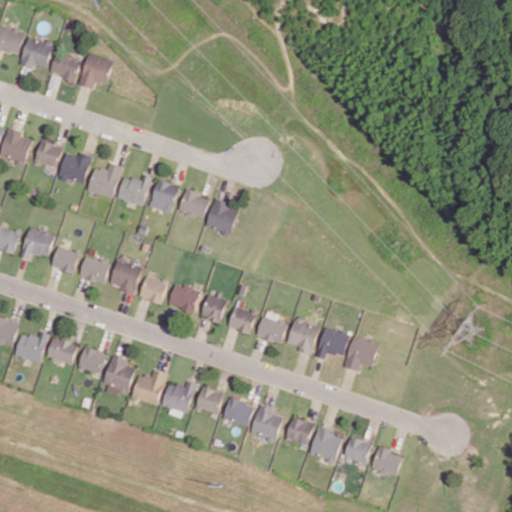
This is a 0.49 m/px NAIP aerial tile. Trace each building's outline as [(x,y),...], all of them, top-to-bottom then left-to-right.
[(27,32),(2,24),(0,29),(0,55),(1,56),(3,49),(20,54),(27,32)] [(22,64),(34,67),(35,64),(48,67),(55,42),(30,35),(22,64)] [(53,71),(63,73),(61,78),(77,81),(83,56),(57,50),(53,71)] [(115,59),(90,51),(80,84),(94,88),(97,81),(107,84),(115,59)] [(34,138),(23,135),(24,131),(10,127),(1,156),(26,163),(34,138)] [(58,166),(64,146),(43,139),(37,160),(58,166)] [(69,180),(69,178),(85,183),(93,157),(68,149),(60,177),(69,180)] [(89,190),(113,198),(124,166),(109,161),(107,169),(97,165),(89,190)] [(125,175),(119,197),(143,205),(153,176),(142,172),(140,180),(125,175)] [(181,185),(159,178),(150,205),(172,213),(181,185)] [(206,218),(211,195),(185,190),(180,212),(206,218)] [(232,233),(240,206),(216,199),(208,226),(232,233)] [(22,231),(1,225),(0,226),(0,247),(16,252),(22,231)] [(33,251),(49,257),(56,234),(31,226),(21,256),(30,259),(33,251)] [(74,273),(81,252),(59,245),(53,266),(74,273)] [(111,261),(86,255),(81,276),(107,282),(111,261)] [(144,264),(119,257),(111,284),(136,291),(144,264)] [(169,281),(147,275),(141,296),(163,302),(169,281)] [(170,304),(195,311),(201,290),(176,282),(170,304)] [(221,322),(229,299),(210,293),(202,315),(221,322)] [(230,327),(252,332),(256,311),(234,307),(230,327)] [(0,340),(13,345),(21,323),(0,315),(0,340)] [(289,324),(264,316),(258,335),(283,343),(289,324)] [(313,351),(321,325),(296,317),(288,343),(313,351)] [(350,332),(324,326),(318,356),(325,358),(327,351),(345,355),(350,332)] [(50,333),(42,330),(40,337),(23,332),(16,354),(41,362),(50,333)] [(359,370),(362,362),(373,366),(380,342),(355,334),(345,366),(359,370)] [(74,364),(79,342),(54,336),(48,357),(74,364)] [(80,367),(102,372),(107,351),(85,346),(80,367)] [(104,390),(119,394),(120,390),(129,393),(137,366),(127,363),(128,359),(114,355),(104,390)] [(153,376),(141,372),(133,396),(158,404),(168,372),(155,368),(153,376)] [(226,392),(204,385),(197,407),(219,414),(226,392)] [(250,425),(256,404),(231,397),(224,418),(250,425)] [(253,433),(278,440),(283,415),(274,413),(275,407),(260,404),(253,433)] [(308,444),(315,423),(294,415),(287,437),(308,444)] [(344,434),(319,426),(311,453),(335,461),(344,434)] [(368,463),(372,441),(350,436),(345,458),(368,463)] [(397,476),(404,454),(378,446),(372,468),(397,476)]
